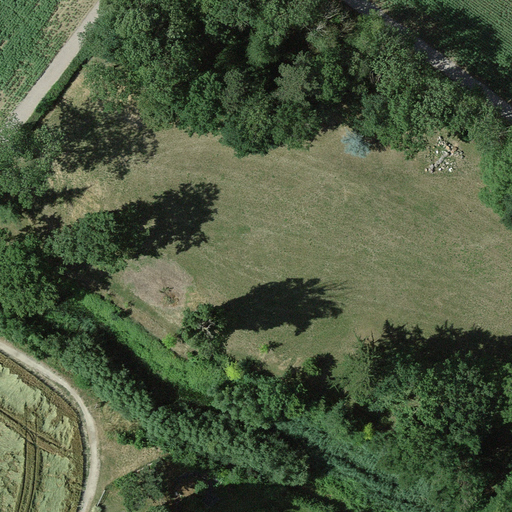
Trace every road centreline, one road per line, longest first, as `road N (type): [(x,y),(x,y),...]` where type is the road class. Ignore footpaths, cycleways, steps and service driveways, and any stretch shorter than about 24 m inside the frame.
road 1 (residential): [(511,111),(353,0)]
road 2 (residential): [(109,0),(0,141)]
